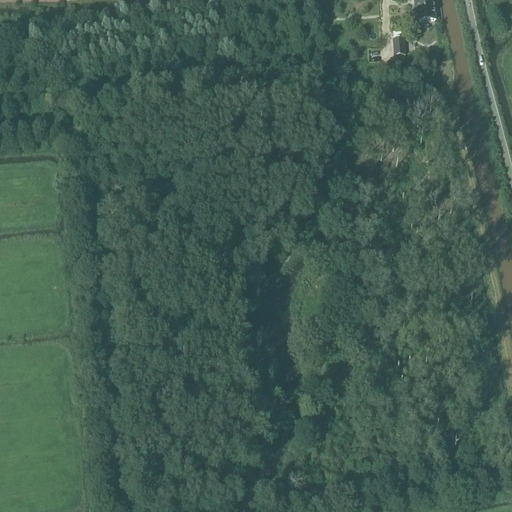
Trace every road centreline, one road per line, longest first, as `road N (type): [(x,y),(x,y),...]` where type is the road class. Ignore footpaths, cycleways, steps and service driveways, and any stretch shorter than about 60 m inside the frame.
road 1 (track): [(511,374),(446,71)]
road 2 (unclassified): [(511,175),(467,0)]
